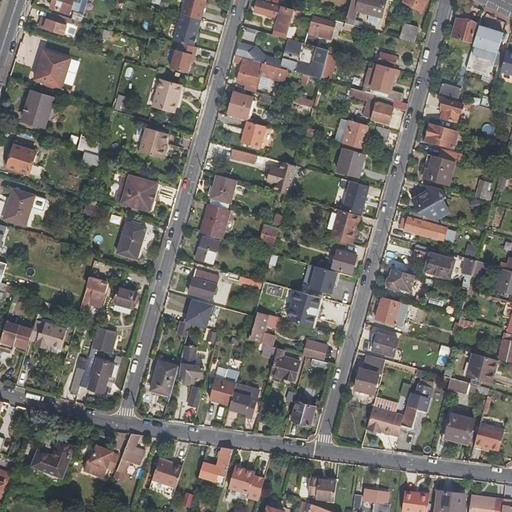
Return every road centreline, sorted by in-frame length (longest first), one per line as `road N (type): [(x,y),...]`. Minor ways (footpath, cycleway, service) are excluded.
road 1 (residential): [(319,452),(446,0)]
road 2 (residential): [(119,422),(240,0)]
road 3 (residential): [(119,422),(319,452)]
road 4 (residential): [(319,452),(511,476)]
road 5 (residential): [(0,392),(119,422)]
